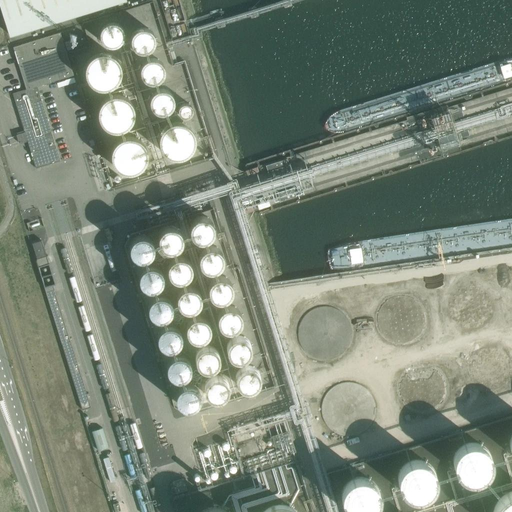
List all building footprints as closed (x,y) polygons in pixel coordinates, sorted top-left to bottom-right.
[(0,0),(0,4),(10,35),(123,0),(0,0)] [(114,46),(118,47),(122,46),(125,44),(128,41),(129,37),(129,33),(128,29),(126,26),(122,24),(119,23),(115,23),(111,25),(108,27),(106,31),(105,35),(106,39),(108,42),(111,45),(114,46)] [(144,51),(148,52),(152,51),(155,49),(158,46),(159,42),(159,38),(158,34),(156,31),(152,29),(148,28),(144,28),(141,29),(138,32),(136,36),(135,40),(136,44),(138,47),(140,50),(144,51)] [(74,75),(73,73),(60,33),(13,47),(26,89),(13,94),(25,132),(16,135),(19,143),(27,140),(36,169),(60,161),(37,87),(74,75)] [(87,71),(88,77),(92,83),(97,87),(103,89),(110,89),(116,87),(121,83),(125,77),(126,71),(125,65),(122,59),(118,55),(113,52),(106,51),(100,52),(95,55),(91,59),(88,65),(87,71)] [(157,82),(161,82),(164,81),(168,79),(170,76),(172,72),(172,68),(171,65),(168,61),(165,59),(161,58),(157,58),(153,60),(150,63),(148,66),(148,70),(148,74),(150,77),(153,80),(157,82)] [(158,112),(162,112),(165,111),(169,109),(171,106),(173,103),(173,99),(171,95),(169,92),(166,89),(162,88),(158,89),(154,90),(151,93),(149,96),(149,100),(149,104),(151,108),(154,110),(158,112)] [(102,114),(104,120),(107,126),(112,130),(118,132),(125,132),(131,130),(136,126),(140,120),(141,114),(140,107),(138,102),(133,97),(128,95),(122,94),(115,95),(110,98),(106,102),(103,108),(102,114)] [(69,99),(72,110),(83,107),(81,96),(69,99)] [(180,112),(181,114),(182,116),(184,117),(186,118),(189,118),(191,117),(192,115),(193,113),(194,111),(193,108),(192,106),(190,105),(188,104),(186,104),(183,105),(182,106),(180,108),(180,110),(180,112)] [(163,145),(164,152),(168,157),(173,161),(179,164),(186,163),(192,161),(197,157),(200,151),(202,145),(201,139),(198,133),(194,129),(188,126),(182,125),(176,126),(171,129),(166,133),(164,139),(163,145)] [(116,157),(118,164),(121,169),(126,174),(133,176),(139,176),(145,173),(150,169),(154,164),(155,157),(154,151),(152,146),(147,141),(142,138),(136,137),(130,138),(124,141),(120,146),(117,151),(116,157)] [(206,241),(210,241),(214,241),(217,238),(220,235),(221,232),(221,228),(220,224),(218,221),(215,218),(211,217),(207,218),(203,219),(200,222),(198,225),(197,229),(198,233),(200,237),(203,239),(206,241)] [(170,253),(174,253),(178,252),(181,250),(183,247),(185,243),(185,239),(184,235),(181,232),(178,230),(174,229),(170,229),(166,231),(163,233),(161,237),(161,241),(161,245),(163,248),(166,251),(170,253)] [(147,260),(154,252),(155,242),(146,235),(138,234),(131,243),(130,253),(142,262),(139,281),(149,288),(153,288),(162,277),(163,271),(147,260)] [(32,244),(37,259),(36,262),(44,287),(54,284),(41,241),(32,244)] [(215,271),(219,271),(223,270),(227,268),(229,265),(230,262),(230,258),(229,254),(227,251),(224,248),(220,247),(216,248),(212,249),(209,252),(207,255),(206,259),(207,263),(209,267),(212,269),(215,271)] [(181,283),(185,284),(188,283),(192,281),(194,278),(196,274),(196,270),(195,266),(192,263),(189,261),(185,260),(181,260),(177,262),(174,264),(172,268),(172,272),(172,276),(174,279),(177,282),(181,283)] [(224,300),(228,300),(232,299),(235,297),(237,294),(239,290),(239,287),(238,283),(235,280),(232,277),(228,276),(224,276),(220,278),(217,281),(216,284),(215,288),(216,292),(217,296),(220,298),(224,300)] [(190,312),(194,313),(198,312),(201,310),(204,307),(205,303),(205,299),(204,295),(202,292),(198,290),(194,289),(190,289),(187,290),(184,293),(182,297),(181,301),(182,305),(184,308),(186,311),(190,312)] [(489,312),(489,306),(487,300),(484,295),(478,292),(472,290),(466,290),(460,293),(456,297),(453,302),(451,308),(452,315),(455,320),(460,324),(465,327),(472,328),(478,326),(483,323),(487,318),(489,312)] [(150,318),(169,318),(170,296),(151,295),(150,318)] [(379,308),(375,320),(377,333),(385,343),(397,348),(410,348),(421,341),(428,330),(429,317),(423,305),(413,297),(400,295),(388,299),(379,308)] [(233,329),(237,330),(241,329),(244,327),(246,324),(248,320),(248,316),(247,312),(244,309),(241,307),(237,306),(233,306),(230,308),(227,310),(225,314),(224,318),(225,322),(226,325),(229,328),(233,329)] [(301,321),(297,333),(299,346),(307,356),(319,361),(332,361),(343,354),(350,343),(350,330),(345,318),(335,310),(322,308),(310,312),(301,321)] [(200,342),(204,342),(208,342),(211,339),(213,336),(215,333),(215,329),(214,325),(211,322),(208,320),(204,318),(200,319),(196,320),(193,323),(191,326),(191,330),(191,334),(193,338),(196,341),(200,342)] [(173,351),(183,332),(165,323),(156,342),(173,351)] [(243,360),(247,361),(251,360),(254,358),(257,354),(258,351),(258,347),(257,343),(255,340),(251,338),(248,337),(244,337),(240,338),(237,341),(235,345),(234,348),(235,352),(237,356),(240,359),(243,360)] [(209,371),(213,372),(217,371),(221,369),(223,366),(224,362),(224,358),(223,354),(221,351),(218,349),(214,348),(210,348),(206,350),(203,352),(201,356),(200,360),(201,364),(203,367),(206,370),(209,371)] [(507,376),(508,370),(506,364),(502,359),(497,355),(491,354),(484,354),(479,357),(474,361),(471,366),(470,372),(471,378),(474,384),(478,388),(484,391),(490,391),(496,390),(501,387),(505,382),(507,376)] [(188,378),(188,357),(168,357),(169,378),(188,378)] [(399,377),(395,389),(398,402),(406,412),(417,418),(430,417),(441,410),(448,399),(449,386),(444,375),(433,367),(421,364),(408,368),(399,377)] [(251,390),(255,391),(259,390),(262,388),(265,385),(266,381),(266,377),(265,373),(263,370),(259,368),(256,367),(252,367),(248,368),(245,371),(243,375),(242,379),(243,383),(245,386),(248,389),(251,390)] [(219,401),(223,401),(227,400),(231,398),(233,395),(234,391),(234,387),(233,384),(231,380),(228,378),(224,377),(220,377),(216,379),(213,381),(211,385),(210,389),(211,393),(213,396),(216,399),(219,401)] [(187,381),(173,395),(188,411),(202,397),(187,381)] [(324,397),(320,409),(322,422),(330,432),(342,437),(355,437),(366,430),(372,419),(373,406),(368,394),(358,386),(345,384),(333,388),(324,397)] [(103,428),(92,431),(98,450),(108,447),(103,428)] [(491,469),(491,462),(489,456),(486,451),(480,448),(474,446),(468,447),(462,449),(458,453),(455,459),(454,465),(455,471),(457,477),(462,481),(468,483),(474,484),(480,483),(485,479),(489,474),(491,469)] [(436,484),(436,478),(434,472),(430,467),(425,464),(419,462),(413,463),(407,465),(402,469),(399,475),(398,481),(399,487),(402,492),(406,497),(412,499),(418,500),(424,498),(430,495),(433,490),(436,484)] [(172,482),(177,498),(190,493),(184,478),(172,482)] [(379,501),(379,495),(377,489),(373,484),(368,481),(362,479),(356,480),(350,482),(345,486),(342,492),(341,498),(342,504),(345,510),(347,511),(372,511),(377,507),(379,501)] [(511,511),(511,494),(506,496),(499,502),(495,509),(494,511),(511,511)] [(307,511),(305,508),(298,503),(290,500),(281,500),(273,503),(266,509),(263,511),(307,511)]
